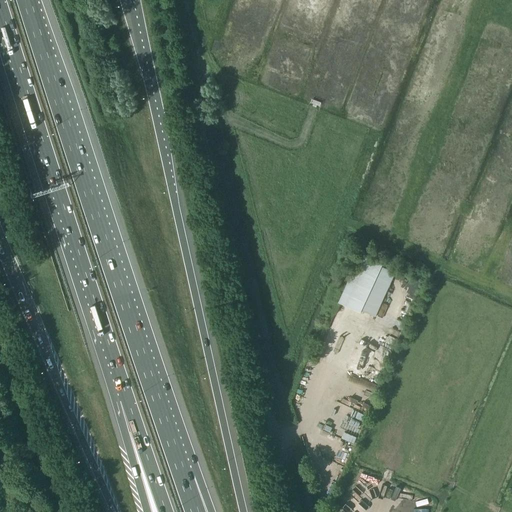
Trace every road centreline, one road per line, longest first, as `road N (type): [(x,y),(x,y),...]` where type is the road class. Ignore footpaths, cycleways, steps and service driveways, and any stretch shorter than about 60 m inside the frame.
road 1 (motorway): [(243,511),(128,0)]
road 2 (motorway): [(181,473),(26,0)]
road 3 (motorway): [(0,11),(124,396)]
road 4 (motorway): [(0,244),(111,511)]
road 5 (motorway): [(124,396),(165,511)]
